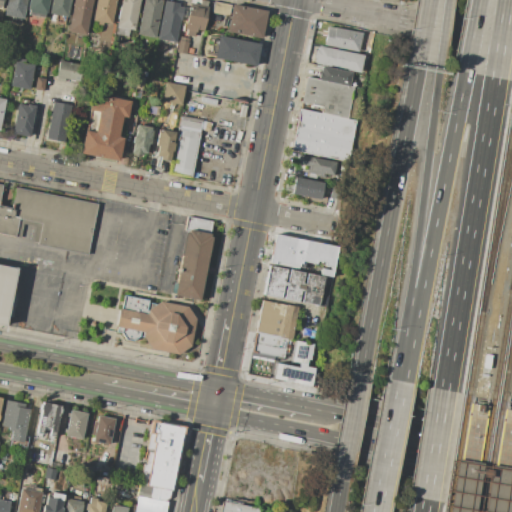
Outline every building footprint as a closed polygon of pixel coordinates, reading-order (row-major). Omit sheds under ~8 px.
[(6,0),(26,0),(25,9),(6,5),(6,0)] [(28,0),(48,0),(45,18),(26,14),(28,0)] [(50,0),(69,0),(67,17),(48,14),(50,0)] [(72,0),(91,0),(85,35),(67,32),(72,0)] [(95,0),(114,0),(110,24),(92,21),(95,0)] [(120,0),(140,0),(134,30),(128,29),(127,36),(115,34),(120,0)] [(143,0),(162,0),(155,38),(137,34),(143,0)] [(164,0),(180,3),(179,8),(182,8),(176,43),(157,39),(164,0)] [(189,3),(198,5),(198,0),(203,0),(208,1),(202,31),(195,29),(194,35),(186,34),(187,28),(185,27),(189,3)] [(213,2),(230,5),(228,16),(211,13),(213,2)] [(231,4),(266,11),(261,38),(226,32),(231,4)] [(211,14),(220,16),(219,22),(210,20),(211,14)] [(327,26),(363,33),(359,52),(323,46),(327,26)] [(217,35),(261,44),(257,68),(213,59),(217,35)] [(180,37),(188,38),(185,53),(177,52),(180,37)] [(318,46),(366,55),(363,73),(347,70),(347,68),(329,65),(329,66),(314,64),(315,58),(313,58),(314,49),(317,50),(318,46)] [(14,61),(15,61),(16,57),(25,59),(24,63),(33,65),(28,89),(9,85),(14,61)] [(57,59),(81,64),(77,81),(54,77),(57,59)] [(321,66),(353,72),(351,85),(319,79),(321,66)] [(136,76),(146,78),(143,98),(132,96),(136,76)] [(305,77),(363,88),(357,119),(321,112),(322,106),(301,102),(305,77)] [(36,78),(44,80),(42,92),(33,90),(36,78)] [(165,82),(184,86),(180,106),(161,103),(165,82)] [(61,86),(75,89),(72,102),(58,99),(61,86)] [(186,86),(222,93),(220,105),(183,98),(186,86)] [(84,130),(94,132),(98,112),(88,110),(91,93),(129,100),(125,122),(120,121),(117,136),(123,137),(118,162),(79,154),(84,130)] [(52,101),(71,105),(63,143),(45,139),(52,101)] [(17,102),(34,105),(28,137),(11,134),(17,102)] [(153,104),(162,106),(160,116),(151,114),(153,104)] [(299,109),(357,120),(349,161),(291,150),(299,109)] [(180,115),(202,119),(191,176),(169,172),(180,115)] [(137,125),(151,127),(150,130),(153,131),(150,145),(147,144),(146,154),(141,153),(141,156),(132,154),(133,144),(132,144),(133,135),(135,136),(137,125)] [(161,130),(174,132),(172,143),(174,143),(172,152),(171,152),(169,161),(160,160),(160,157),(156,156),(158,146),(155,146),(158,132),(161,132),(161,130)] [(298,154),(339,162),(336,175),(309,170),(310,167),(296,165),(298,154)] [(294,177),(323,182),(320,199),(291,194),(294,177)] [(0,183),(6,185),(3,205),(15,207),(18,187),(101,204),(91,254),(36,243),(39,227),(26,224),(23,240),(0,235),(0,183)] [(176,294),(189,231),(186,230),(189,217),(216,222),(213,233),(215,233),(202,299),(176,294)] [(274,234),(338,246),(332,277),(320,275),(321,269),(329,270),(330,267),(325,266),(325,262),(316,261),(315,264),(302,261),(302,264),(299,264),(299,266),(275,262),(274,264),(269,263),(274,234)] [(0,265),(19,269),(7,326),(0,324),(0,265)] [(268,265),(286,269),(283,282),(287,282),(289,269),(304,272),(302,283),(306,284),(308,274),(324,277),(322,289),(326,290),(325,297),(328,297),(327,307),(302,302),(304,292),(300,291),(298,301),(283,298),(286,286),(283,285),(280,298),(263,294),(268,265)] [(199,320),(194,346),(182,354),(154,349),(146,337),(145,337),(142,337),(136,342),(128,339),(124,333),(119,332),(127,296),(152,300),(151,303),(159,305),(163,302),(191,307),(199,320)] [(261,300),(298,307),(292,340),(287,339),(284,358),(251,352),(261,300)] [(293,340),(311,344),(308,359),(305,359),(304,363),(297,362),(290,360),(293,340)] [(484,354),(482,368),(488,369),(490,354),(484,354)] [(274,364),(271,377),(309,384),(312,368),(304,366),(304,363),(297,362),(296,368),(274,364)] [(0,426),(5,399),(25,403),(24,407),(30,408),(23,443),(9,440),(11,431),(7,430),(8,427),(0,426)] [(41,401),(61,405),(55,439),(48,438),(49,429),(43,428),(41,436),(35,435),(41,401)] [(69,410),(86,413),(81,439),(64,436),(69,410)] [(97,416),(114,419),(109,446),(91,443),(97,416)] [(151,420),(183,427),(166,511),(133,511),(139,482),(144,483),(153,436),(148,435),(151,420)] [(447,511),(456,461),(482,465),(481,469),(481,472),(480,476),(474,511),(447,511)] [(78,463),(86,464),(84,475),(76,473),(78,463)] [(491,467),(511,470),(511,495),(509,511),(483,511),(489,477),(490,470),(491,467)] [(46,468),(56,470),(54,481),(44,479),(46,468)] [(87,468),(93,469),(92,476),(85,474),(87,468)] [(480,476),(481,472),(481,469),(490,470),(489,477),(480,476)] [(15,511),(20,488),(33,491),(34,487),(42,489),(37,511),(15,511)] [(42,511),(46,494),(51,495),(51,491),(64,494),(60,511),(42,511)] [(89,497),(97,498),(96,500),(105,502),(103,511),(86,511),(87,511),(84,511),(85,504),(88,504),(89,497)] [(63,511),(66,499),(83,502),(80,511),(63,511)] [(0,511),(0,500),(10,502),(8,511),(0,511)] [(218,511),(221,500),(273,511),(272,511),(218,511)]
